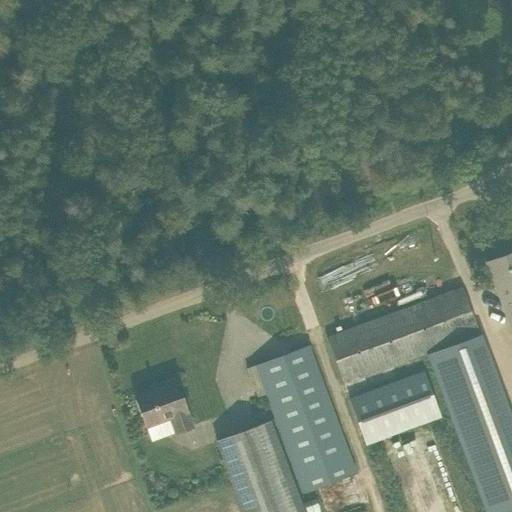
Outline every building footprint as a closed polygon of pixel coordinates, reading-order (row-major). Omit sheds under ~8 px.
[(511,328),(511,252),(487,262),(511,328)] [(326,338),(343,385),(426,354),(483,511),(504,511),(511,509),(511,423),(462,288),(326,338)] [(309,345),(255,365),(303,494),(357,474),(309,345)] [(349,399),(366,445),(441,417),(425,374),(372,394),(371,391),(349,399)] [(194,429),(175,378),(159,384),(160,387),(134,396),(145,428),(171,419),(177,435),(194,429)] [(305,511),(270,420),(214,441),(241,511),(305,511)]
